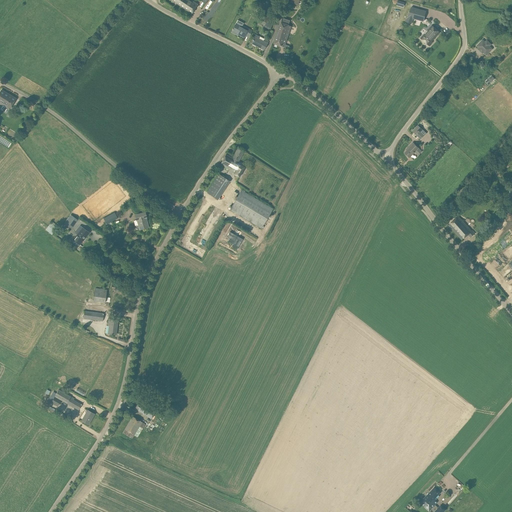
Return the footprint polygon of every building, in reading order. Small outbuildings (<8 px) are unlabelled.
[(171,0),(172,0),(192,13),(198,4),(191,0),(171,0)] [(411,7),(406,22),(411,24),(412,21),(413,19),(418,20),(420,21),(424,22),(426,11),(411,7)] [(281,22),(273,44),(284,47),(291,26),(288,25),(281,22)] [(233,29),(233,28),(232,30),(233,30),(232,31),(244,37),(245,35),(249,37),(252,31),(246,27),(245,28),(236,24),(233,29)] [(432,25),(420,38),(429,46),(433,42),(432,41),(440,32),(432,25)] [(269,41),(256,34),(251,43),(264,50),(269,41)] [(489,46),(491,44),(487,41),(485,42),(483,40),(477,46),(479,48),(478,49),(481,51),(482,49),(483,50),(483,51),(483,52),(486,55),(492,49),(489,46)] [(485,67),(484,66),(482,61),(478,63),(478,64),(470,67),(472,70),(479,66),(480,69),(485,67)] [(1,90),(0,92),(0,103),(10,109),(16,98),(1,90)] [(426,133),(422,129),(418,125),(412,131),(420,139),(426,133)] [(419,148),(416,146),(413,142),(406,149),(407,150),(405,153),(410,157),(415,152),(418,155),(422,151),(418,148),(419,148)] [(244,152),(238,149),(232,158),(226,154),(220,165),(234,172),(233,174),(239,177),(246,165),(239,161),(244,152)] [(230,181),(219,174),(215,180),(226,188),(230,181)] [(262,228),(273,209),(241,191),(230,209),(262,228)] [(136,220),(135,220),(136,225),(138,225),(140,229),(148,227),(145,218),(146,217),(145,212),(135,215),(136,220)] [(107,224),(118,218),(115,213),(104,219),(107,224)] [(70,228),(76,219),(70,215),(63,224),(70,228)] [(471,231),(462,221),(458,216),(447,226),(452,230),(453,229),(462,240),(468,234),(471,237),(475,234),(472,230),(471,231)] [(73,240),(71,243),(76,247),(79,244),(80,245),(90,233),(80,226),(75,233),(77,234),(73,240)] [(230,232),(227,237),(230,238),(228,241),(233,244),(232,247),(237,250),(243,239),(230,232)] [(77,321),(87,297),(44,279),(34,303),(77,321)] [(107,290),(95,288),(93,300),(105,302),(107,290)] [(104,314),(85,311),(84,318),(103,321),(104,314)] [(118,321),(113,320),(109,319),(108,326),(107,325),(105,333),(116,335),(118,321)] [(79,410),(82,404),(73,400),(74,398),(59,390),(51,403),(58,406),(61,400),(79,410)] [(149,408),(143,404),(139,401),(135,409),(151,419),(155,411),(157,409),(151,405),(149,408)] [(94,414),(89,411),(87,410),(81,421),(89,425),(92,419),(91,418),(94,414)] [(145,424),(137,419),(133,416),(123,433),(132,439),(140,426),(143,428),(145,424)] [(434,487),(431,491),(423,499),(429,504),(432,507),(437,502),(436,500),(439,496),(438,495),(440,492),(434,487)]
